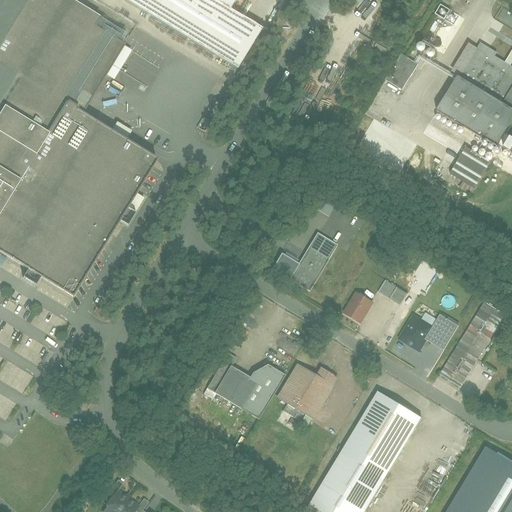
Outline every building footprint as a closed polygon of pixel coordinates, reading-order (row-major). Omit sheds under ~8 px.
[(97,17),(69,0),(0,0),(0,261),(61,299),(111,219),(123,227),(131,214),(121,207),(149,161),(123,145),(129,135),(112,125),(106,134),(76,115),(119,45),(91,27),(97,17)] [(122,0),(237,70),(262,30),(230,10),(236,0),(122,0)] [(434,12),(441,15),(445,8),(437,5),(434,12)] [(438,112),(497,148),(511,124),(511,67),(495,57),(496,54),(480,44),(438,112)] [(404,52),(389,78),(403,86),(418,61),(404,52)] [(491,166),(466,151),(450,177),(474,192),(491,166)] [(332,208),(315,200),(312,207),(329,215),(332,208)] [(280,256),(269,275),(305,297),(335,249),(315,236),(297,266),(280,256)] [(385,285),(378,296),(389,303),(396,292),(385,285)] [(357,296),(343,318),(358,328),(372,305),(357,296)] [(498,322),(479,311),(441,374),(461,386),(498,322)] [(411,316),(396,341),(416,353),(424,339),(441,349),(454,324),(435,313),(428,326),(411,316)] [(228,365),(210,392),(252,421),(281,378),(261,364),(250,380),(228,365)] [(311,416),(335,375),(318,366),(313,374),(299,366),(280,398),(311,416)] [(365,511),(420,422),(377,396),(311,505),(321,511),(365,511)] [(511,511),(511,465),(486,450),(449,511),(511,511)] [(127,511),(131,507),(109,491),(95,510),(96,511),(127,511)]
